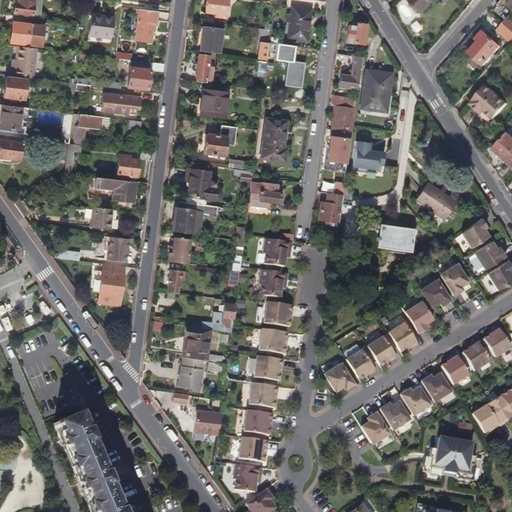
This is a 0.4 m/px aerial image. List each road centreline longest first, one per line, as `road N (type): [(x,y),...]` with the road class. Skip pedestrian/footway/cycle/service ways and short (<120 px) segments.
road 1 (residential): [(179,0),(126,391)]
road 2 (residential): [(511,300),(309,425),(300,443)]
road 3 (residential): [(330,0),(299,227)]
road 4 (residential): [(0,213),(126,391)]
road 5 (unknown): [(414,76),(393,210),(341,213)]
road 6 (residential): [(317,265),(290,442)]
road 7 (residential): [(414,76),(511,223)]
road 8 (residential): [(126,391),(211,511)]
